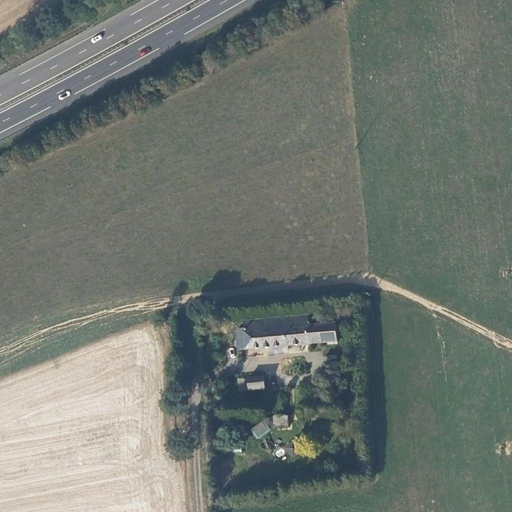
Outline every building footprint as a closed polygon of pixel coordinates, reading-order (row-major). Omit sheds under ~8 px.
[(339,341),(337,323),(311,325),(310,317),(245,322),(245,328),(239,329),(240,349),(339,341)] [(251,378),(252,390),(267,388),(265,376),(251,378)] [(289,427),(289,416),(275,417),(275,427),(289,427)] [(268,420),(251,425),(254,437),(271,433),(268,420)] [(289,445),(285,450),(291,457),(296,453),(289,445)]
